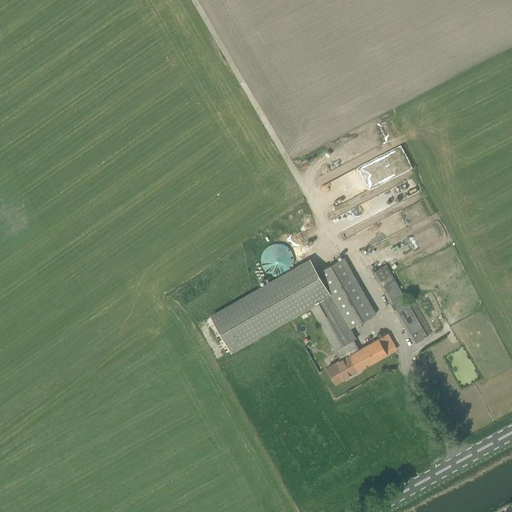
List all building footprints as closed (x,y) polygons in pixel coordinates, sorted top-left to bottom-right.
[(374,187),(411,170),(399,145),(378,155),(375,148),(317,176),(332,209),(357,197),(358,200),(363,197),(364,199),(377,193),(374,187)] [(345,227),(369,215),(364,204),(339,216),(345,227)] [(285,247),(283,245),(280,245),(277,245),(275,245),(272,245),(269,246),(267,248),(264,250),(263,253),(261,256),(261,259),(261,262),(261,265),(263,268),(264,270),(266,272),(268,274),(270,275),(273,276),(275,276),(277,276),(279,276),(282,276),(284,275),(287,273),(289,271),(290,269),(292,267),(292,265),(293,262),(293,259),(293,257),(291,253),(290,251),(288,249),(285,247)] [(343,258),(318,272),(330,294),(350,329),(350,328),(375,314),(343,258)] [(230,352),(311,306),(330,294),(318,272),(311,260),(211,317),(230,352)] [(386,265),(381,268),(373,273),(414,344),(427,336),(386,265)] [(337,353),(339,351),(343,359),(327,368),(336,383),(396,349),(387,333),(355,352),(350,342),(356,338),(350,328),(350,329),(330,294),(311,306),(337,353)]
